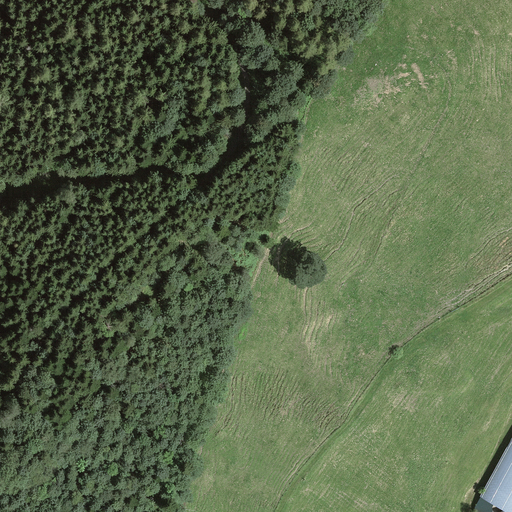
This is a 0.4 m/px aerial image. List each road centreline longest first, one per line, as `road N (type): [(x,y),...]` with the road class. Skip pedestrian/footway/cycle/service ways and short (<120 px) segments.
road 1 (track): [(0,402),(95,280),(232,155)]
road 2 (track): [(278,511),(400,355),(511,280)]
road 3 (track): [(212,174),(0,184)]
road 4 (track): [(232,155),(248,86),(234,42),(193,0)]
